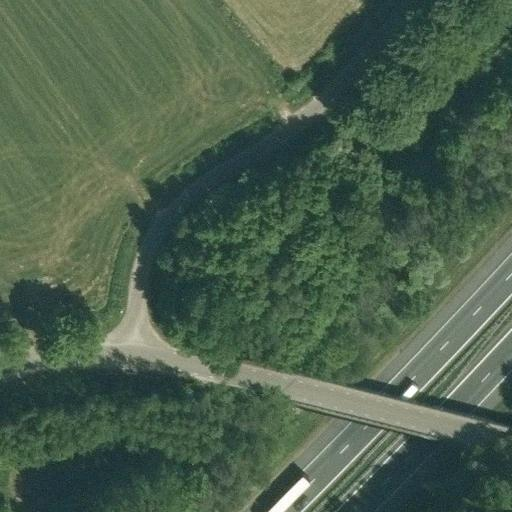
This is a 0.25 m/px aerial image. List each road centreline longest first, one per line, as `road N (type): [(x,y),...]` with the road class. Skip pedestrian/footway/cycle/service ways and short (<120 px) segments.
road 1 (unclassified): [(122,356),(133,286),(163,224),(326,98),(412,0)]
road 2 (unclassified): [(511,441),(205,366),(122,356)]
road 3 (motorway): [(511,272),(282,511)]
road 4 (motorway): [(356,511),(511,351)]
road 5 (unclassified): [(0,367),(43,357),(122,356)]
